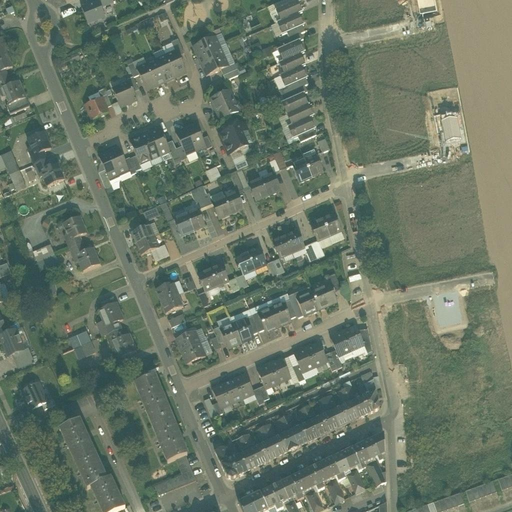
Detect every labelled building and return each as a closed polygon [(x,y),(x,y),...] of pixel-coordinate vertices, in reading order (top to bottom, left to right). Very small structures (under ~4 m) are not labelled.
[(275,12),(291,5),(289,0),(287,0),(273,6),(275,11),(275,12)] [(369,0),(361,2),(361,5),(364,21),(365,25),(380,23),(375,0),(369,0)] [(406,18),(419,15),(416,0),(402,0),(403,2),(406,18)] [(416,0),(419,15),(429,13),(437,12),(434,0),(416,0)] [(277,12),(282,23),(297,16),(301,14),(296,3),(297,3),(297,2),(291,5),(275,12),(276,13),(277,12)] [(81,10),(88,25),(105,18),(100,6),(99,3),(92,6),(81,10)] [(358,23),(364,21),(361,5),(355,6),(358,23)] [(275,11),(273,6),(267,9),(275,26),(278,25),(282,23),(277,12),(276,13),(275,11)] [(442,11),(437,12),(429,13),(431,25),(445,23),(442,11)] [(168,21),(165,15),(158,18),(160,24),(168,21)] [(302,27),(297,16),(282,23),(278,25),(283,36),(286,34),(302,27)] [(149,20),(139,24),(143,31),(152,27),(149,20)] [(283,36),(278,25),(275,26),(270,28),(275,39),(283,36)] [(286,34),(289,40),(300,35),(305,33),(302,27),(286,34)] [(205,36),(207,42),(215,39),(221,36),(219,30),(205,36)] [(303,42),(300,35),(289,40),(286,42),(280,45),(282,50),(297,43),(299,43),(299,44),(303,42)] [(221,36),(215,39),(219,49),(226,46),(221,36)] [(441,36),(423,39),(427,60),(445,57),(441,36)] [(0,54),(5,53),(9,52),(8,51),(3,40),(4,40),(3,39),(0,40),(0,54)] [(193,48),(197,58),(219,49),(215,39),(207,42),(193,48)] [(410,63),(427,60),(423,39),(406,42),(410,63)] [(176,53),(178,58),(184,55),(178,41),(171,44),(172,45),(175,53),(176,53)] [(282,63),(282,64),(301,56),(304,54),(302,54),(298,44),(299,44),(299,43),(297,43),(282,50),(277,52),(277,53),(279,52),(283,63),(282,63)] [(254,56),(258,54),(262,52),(259,44),(250,48),(254,56)] [(163,51),(166,57),(175,79),(186,75),(178,58),(176,53),(175,53),(172,45),(162,49),(163,51)] [(230,55),(226,46),(219,49),(224,58),(230,55)] [(197,58),(202,68),(224,58),(219,49),(197,58)] [(268,49),(262,52),(258,54),(262,62),(272,57),(268,49)] [(166,57),(163,51),(153,55),(156,62),(166,57)] [(12,69),(5,53),(0,54),(0,82),(5,80),(2,73),(6,72),(12,69)] [(282,63),(277,53),(272,55),(277,66),(279,66),(282,64),(282,63)] [(235,65),(230,55),(224,58),(228,68),(235,65)] [(283,75),(284,77),(302,69),(306,67),(305,66),(303,66),(299,57),(301,57),(301,56),(282,64),(279,66),(281,65),(285,75),(283,75)] [(166,57),(156,62),(166,83),(175,79),(166,57)] [(228,68),(224,58),(202,68),(206,78),(221,72),(228,68)] [(136,70),(146,66),(143,59),(133,64),(136,71),(136,70)] [(156,62),(146,66),(156,88),(166,83),(156,62)] [(127,66),(133,78),(133,79),(139,77),(136,71),(133,64),(127,66)] [(228,68),(221,72),(223,77),(238,71),(240,69),(238,64),(235,65),(228,68)] [(146,92),(156,88),(146,66),(136,70),(146,92)] [(302,69),(284,77),(280,78),(280,79),(281,78),(286,88),(285,89),(285,90),(287,89),(306,81),(307,80),(307,79),(305,80),(301,70),(302,69)] [(223,77),(225,83),(240,76),(238,71),(223,77)] [(139,92),(133,79),(133,78),(127,81),(128,84),(129,84),(133,94),(139,92)] [(280,79),(280,78),(274,81),(281,98),(284,97),(282,93),(288,91),(287,89),(285,90),(285,89),(280,79)] [(0,82),(0,88),(0,89),(5,100),(8,107),(25,100),(18,84),(12,86),(8,88),(5,80),(0,82)] [(282,93),(284,97),(300,90),(304,88),(308,86),(306,81),(287,89),(288,91),(282,93)] [(112,91),(120,109),(137,102),(133,94),(129,84),(128,84),(112,91)] [(101,99),(106,109),(111,107),(111,106),(104,90),(99,93),(101,99)] [(303,95),(300,90),(284,97),(281,98),(284,103),(303,95)] [(211,101),(220,121),(238,113),(240,109),(238,105),(234,104),(229,93),(226,91),(223,93),(221,97),(211,101)] [(285,115),(286,117),(308,107),(307,105),(306,106),(302,97),(303,96),(303,95),(284,103),(281,105),(281,106),(282,105),(287,115),(285,115)] [(85,107),(92,122),(108,115),(106,109),(101,99),(85,107)] [(7,108),(10,116),(29,109),(25,100),(8,107),(7,108)] [(116,103),(111,106),(111,107),(115,115),(120,112),(116,103)] [(308,108),(308,107),(286,117),(286,118),(288,117),(292,125),(291,126),(291,128),(309,120),(313,118),(313,117),(312,117),(307,108),(308,108)] [(25,114),(10,120),(12,126),(27,120),(25,114)] [(286,118),(286,117),(278,120),(283,131),(288,129),(291,128),(291,126),(286,118)] [(437,136),(443,135),(440,123),(439,117),(433,118),(437,136)] [(6,129),(12,126),(10,120),(3,123),(6,129)] [(220,128),(224,135),(240,127),(237,120),(220,128)] [(310,120),(309,120),(291,128),(288,129),(288,130),(289,129),(294,139),(293,139),(293,140),(298,138),(313,131),(315,131),(314,130),(313,130),(309,121),(310,120)] [(457,120),(440,123),(443,135),(445,146),(461,143),(457,120)] [(196,126),(186,131),(195,152),(205,148),(202,140),(196,126)] [(219,137),(228,157),(230,156),(241,151),(254,145),(248,132),(246,133),(243,126),(240,127),(224,135),(219,137)] [(287,143),(293,140),(293,139),(288,130),(288,129),(283,131),(282,132),(287,143)] [(160,131),(150,135),(160,157),(170,153),(166,145),(160,131)] [(186,157),(195,152),(186,131),(176,135),(181,148),(185,157),(186,157)] [(299,141),(301,144),(316,137),(313,131),(298,138),(299,141)] [(32,161),(34,166),(43,162),(40,155),(45,153),(50,151),(44,134),(27,142),(30,149),(34,159),(32,161)] [(150,135),(140,140),(150,162),(160,157),(150,135)] [(205,148),(206,151),(212,148),(208,138),(202,140),(205,148)] [(293,140),(287,143),(288,146),(299,141),(298,138),(293,140)] [(136,157),(140,166),(150,162),(140,140),(130,144),(136,157)] [(317,144),(322,155),(329,152),(325,141),(317,144)] [(175,166),(181,163),(176,151),(172,142),(166,145),(170,153),(172,158),(175,166)] [(176,151),(181,163),(187,160),(186,157),(185,157),(181,148),(176,151)] [(205,148),(195,152),(198,159),(208,155),(206,151),(205,148)] [(118,149),(108,154),(118,176),(128,171),(124,162),(118,149)] [(230,156),(232,161),(243,157),(243,156),(241,151),(230,156)] [(302,157),(304,162),(316,157),(314,152),(302,157)] [(2,157),(5,166),(14,162),(11,153),(2,157)] [(170,153),(160,157),(162,163),(172,158),(170,153)] [(120,181),(118,176),(108,154),(98,158),(101,165),(104,172),(111,186),(120,181)] [(273,157),(275,162),(282,159),(280,154),(273,157)] [(136,157),(130,160),(136,173),(141,170),(139,166),(140,166),(136,157)] [(150,162),(153,168),(162,164),(162,163),(160,157),(150,162)] [(232,161),(235,167),(245,162),(243,157),(232,161)] [(323,175),(316,157),(304,162),(312,179),(323,175)] [(136,174),(136,173),(130,160),(129,159),(124,162),(128,171),(131,177),(136,174)] [(282,159),(275,162),(279,172),(286,169),(282,159)] [(19,173),(14,162),(5,166),(7,169),(10,176),(19,173)] [(46,170),(43,162),(34,166),(36,172),(39,170),(42,178),(47,189),(63,182),(56,166),(51,168),(46,170)] [(153,168),(150,162),(140,166),(139,166),(141,170),(142,173),(153,168)] [(248,167),(245,162),(235,167),(237,172),(242,170),(248,167)] [(280,173),(279,172),(275,162),(269,164),(274,175),(280,173)] [(300,184),(312,179),(304,162),(293,167),(300,184)] [(466,166),(449,169),(454,194),(470,191),(466,166)] [(29,185),(38,182),(32,167),(23,171),(29,185)] [(206,173),(208,179),(219,174),(216,169),(206,173)] [(237,172),(235,173),(244,193),(251,190),(249,186),(242,170),(237,172)] [(118,176),(120,181),(131,177),(128,171),(118,176)] [(258,175),(261,181),(268,177),(266,171),(258,175)] [(98,175),(105,191),(110,189),(111,186),(104,172),(98,175)] [(10,176),(14,187),(24,183),(19,173),(10,176)] [(236,196),(244,193),(235,173),(228,177),(236,194),(236,196)] [(221,180),(219,174),(208,179),(210,184),(217,182),(221,180)] [(412,191),(414,200),(428,198),(424,174),(410,177),(412,191)] [(268,177),(261,181),(268,198),(279,193),(272,176),(268,177)] [(256,203),(268,198),(261,181),(249,186),(251,190),(256,203)] [(14,187),(17,193),(26,190),(24,183),(14,187)] [(182,187),(185,194),(192,191),(189,184),(182,187)] [(198,211),(206,208),(200,196),(198,190),(191,193),(196,205),(198,211)] [(414,200),(412,191),(406,192),(410,209),(416,208),(414,200)] [(171,194),(165,196),(168,202),(174,199),(171,194)] [(205,194),(200,196),(206,208),(211,206),(205,194)] [(210,199),(212,204),(224,199),(222,194),(210,199)] [(236,194),(224,199),(231,216),(243,211),(236,196),(236,194)] [(158,200),(160,206),(166,203),(164,198),(158,200)] [(219,221),(231,216),(224,199),(212,204),(219,221)] [(160,207),(163,212),(168,210),(166,204),(160,207)] [(184,210),(186,216),(198,211),(196,205),(184,210)] [(142,215),(146,223),(158,217),(155,209),(142,215)] [(163,212),(168,224),(173,222),(168,210),(163,212)] [(198,211),(186,216),(194,233),(205,228),(198,211)] [(182,238),(194,233),(186,216),(175,221),(182,238)] [(334,217),(322,221),(329,239),(341,234),(334,217)] [(47,230),(51,222),(46,219),(41,227),(47,230)] [(67,245),(70,251),(79,247),(77,240),(80,238),(86,236),(79,219),(63,225),(70,243),(67,245)] [(318,243),(329,239),(322,221),(311,226),(318,243)] [(149,227),(154,238),(159,236),(154,224),(149,227)] [(132,234),(136,245),(154,238),(149,227),(132,234)] [(296,233),(285,238),(292,255),(304,251),(303,250),(296,233)] [(341,234),(329,239),(333,246),(344,241),(341,234)] [(158,250),(154,238),(136,245),(141,257),(152,252),(158,250)] [(280,260),(292,255),(285,238),(273,243),(279,258),(280,260)] [(321,251),(333,246),(329,239),(318,243),(321,251)] [(463,245),(464,248),(467,262),(468,272),(485,269),(480,242),(463,245)] [(318,243),(310,246),(318,264),(325,261),(321,251),(318,243)] [(40,250),(45,261),(55,257),(50,246),(40,250)] [(311,268),(318,264),(310,246),(303,250),(304,251),(306,255),(311,268)] [(70,251),(72,256),(75,255),(78,263),(83,274),(99,267),(92,250),(86,253),(82,254),(79,247),(70,251)] [(152,252),(156,262),(169,256),(165,247),(158,250),(152,252)] [(461,263),(467,262),(464,248),(458,249),(461,263)] [(37,265),(45,261),(40,250),(35,252),(33,254),(37,265)] [(259,250),(247,255),(255,272),(264,268),(266,267),(265,264),(259,250)] [(304,251),(292,255),(294,260),(306,255),(304,251)] [(413,260),(416,271),(421,270),(418,253),(412,254),(413,260)] [(243,277),(255,272),(247,255),(236,260),(241,274),(243,277)] [(282,265),(294,260),(292,255),(280,260),(282,265)] [(59,268),(55,257),(45,261),(50,272),(59,268)] [(279,258),(272,261),(278,275),(285,272),(282,265),(280,260),(279,258)] [(416,271),(413,260),(398,263),(402,284),(417,281),(416,271)] [(45,261),(37,265),(40,272),(45,270),(47,273),(50,272),(45,261)] [(271,278),(278,275),(272,261),(265,264),(266,267),(271,278)] [(7,265),(0,268),(0,280),(11,276),(7,265)] [(221,267),(210,271),(217,289),(229,284),(227,280),(221,267)] [(255,272),(257,277),(266,273),(264,268),(255,272)] [(205,293),(217,289),(210,271),(198,276),(205,293)] [(257,277),(255,272),(243,277),(245,282),(257,277)] [(241,274),(234,277),(240,291),(248,288),(245,282),(243,277),(241,274)] [(329,287),(332,295),(341,291),(334,276),(325,280),(328,287),(329,287)] [(233,294),(240,291),(234,277),(227,280),(229,284),(233,294)] [(183,281),(188,293),(195,290),(196,290),(191,278),(183,281)] [(179,283),(173,285),(178,297),(184,295),(179,283)] [(156,292),(161,304),(178,297),(173,285),(156,292)] [(1,287),(0,287),(0,296),(2,302),(10,298),(4,286),(1,287)] [(311,295),(318,312),(336,304),(332,295),(329,287),(328,287),(311,295)] [(217,289),(205,293),(208,299),(219,294),(217,289)] [(296,298),(310,292),(309,290),(295,296),(296,298)] [(295,299),(303,318),(318,312),(311,295),(310,292),(296,298),(295,299)] [(198,296),(203,309),(209,306),(204,294),(198,296)] [(469,310),(472,323),(485,321),(480,294),(467,296),(469,310)] [(287,296),(268,304),(270,310),(283,305),(289,302),(288,299),(287,296)] [(288,299),(289,302),(296,318),(297,321),(303,318),(295,299),(296,298),(295,296),(288,299)] [(183,309),(178,297),(161,304),(166,316),(183,309)] [(101,304),(103,311),(116,305),(113,299),(101,304)] [(454,299),(438,302),(443,324),(458,321),(454,299)] [(290,321),(296,318),(289,302),(283,305),(290,321)] [(427,327),(443,324),(438,302),(423,305),(427,327)] [(258,316),(270,310),(268,304),(249,312),(252,318),(258,316)] [(99,312),(104,323),(107,331),(104,332),(106,337),(116,334),(112,326),(119,324),(123,322),(116,305),(103,311),(99,312)] [(283,305),(270,310),(278,329),(291,324),(290,321),(283,305)] [(388,311),(392,330),(414,325),(411,307),(388,311)] [(266,334),(278,329),(270,310),(258,316),(264,331),(266,334)] [(472,323),(469,310),(463,311),(465,325),(472,323)] [(246,321),(252,318),(249,312),(230,320),(233,326),(246,321)] [(258,316),(252,318),(258,334),(264,331),(258,316)] [(169,324),(171,330),(182,325),(185,323),(183,318),(169,324)] [(219,329),(220,331),(233,326),(230,320),(229,318),(217,324),(219,329)] [(252,337),(258,334),(252,318),(246,321),(252,337)] [(246,321),(233,326),(241,345),(253,339),(252,337),(246,321)] [(101,334),(104,332),(107,331),(104,323),(97,326),(101,334)] [(112,326),(116,334),(122,331),(119,324),(112,326)] [(185,331),(182,325),(171,330),(174,335),(185,331)] [(101,334),(97,326),(96,327),(101,339),(106,337),(104,332),(101,334)] [(227,350),(241,345),(233,326),(220,331),(219,332),(223,341),(227,350)] [(22,328),(15,331),(18,338),(19,338),(21,345),(24,352),(28,350),(30,349),(22,328)] [(213,332),(216,339),(218,344),(223,341),(219,332),(220,331),(219,329),(213,332)] [(347,332),(342,334),(351,353),(363,347),(359,338),(355,329),(348,332),(347,332)] [(195,333),(200,346),(207,342),(206,338),(204,339),(201,330),(195,333)] [(4,336),(0,337),(0,339),(8,359),(12,357),(24,352),(21,345),(19,338),(18,338),(15,331),(4,336)] [(125,338),(122,331),(116,334),(119,341),(125,338)] [(95,355),(91,344),(86,333),(77,337),(69,340),(73,351),(74,351),(81,348),(86,359),(95,355)] [(176,341),(181,353),(200,346),(195,333),(176,341)] [(119,341),(116,334),(106,337),(109,343),(112,341),(119,360),(136,353),(129,337),(125,338),(119,341)] [(338,359),(351,353),(342,334),(337,336),(337,337),(330,340),(335,352),(338,359)] [(366,354),(367,355),(371,353),(368,335),(359,338),(363,347),(366,354)] [(221,350),(218,344),(216,339),(210,341),(215,353),(221,350)] [(213,355),(207,342),(200,346),(205,358),(213,355)] [(311,348),(306,350),(314,369),(327,364),(324,357),(320,347),(319,345),(312,348),(311,348)] [(205,358),(200,346),(181,353),(186,366),(205,358)] [(351,353),(353,359),(354,359),(366,354),(363,347),(351,353)] [(81,348),(74,351),(79,362),(86,359),(81,348)] [(28,350),(24,352),(12,357),(18,371),(34,364),(28,350)] [(301,375),(314,369),(306,350),(301,352),(300,353),(293,357),(299,368),(301,375)] [(335,352),(330,355),(337,371),(342,369),(341,365),(338,359),(335,352)] [(338,359),(341,365),(353,359),(351,353),(338,359)] [(332,373),(337,371),(330,355),(324,357),(327,364),(330,369),(332,373)] [(288,359),(289,361),(293,371),(298,381),(303,379),(301,375),(299,368),(293,357),(288,359)] [(274,364),(269,366),(278,385),(291,380),(288,374),(283,363),(282,361),(275,365),(274,364)] [(288,374),(293,371),(289,361),(283,363),(288,374)] [(327,364),(314,369),(317,375),(330,369),(327,364)] [(265,391),(278,385),(269,366),(264,368),(264,370),(257,373),(263,388),(265,391)] [(317,376),(317,375),(314,369),(301,375),(303,379),(304,382),(317,376)] [(291,380),(292,384),(298,381),(293,371),(288,374),(291,380)] [(360,378),(364,386),(373,382),(372,379),(370,373),(360,378)] [(162,453),(166,463),(175,459),(185,455),(186,455),(179,437),(180,437),(178,432),(178,433),(163,398),(164,397),(162,392),(161,393),(155,376),(135,384),(139,393),(141,392),(149,412),(147,413),(154,432),(157,431),(165,452),(162,453)] [(245,377),(234,382),(243,401),(254,396),(253,393),(245,377)] [(232,406),(243,401),(234,382),(223,387),(232,406)] [(364,386),(367,393),(375,390),(373,382),(364,386)] [(29,405),(32,411),(42,406),(47,403),(38,385),(23,392),(27,400),(25,400),(28,406),(29,405)] [(230,407),(232,406),(223,387),(212,392),(217,405),(220,411),(223,410),(230,407)] [(263,388),(258,390),(253,393),(254,396),(256,402),(259,407),(264,405),(264,403),(269,401),(265,391),(263,388)] [(350,388),(344,391),(351,405),(357,402),(350,388)] [(369,396),(361,400),(369,416),(379,411),(375,391),(375,390),(367,393),(369,396)] [(345,407),(351,405),(344,391),(338,394),(345,407)] [(141,392),(139,393),(147,413),(149,412),(141,392)] [(254,396),(243,401),(245,407),(256,402),(254,396)] [(330,398),(324,401),(330,414),(337,411),(330,398)] [(357,402),(351,405),(359,421),(369,416),(361,400),(357,402)] [(55,406),(53,401),(47,403),(42,406),(44,411),(55,406)] [(204,403),(211,419),(216,417),(217,418),(222,415),(220,411),(217,405),(212,407),(209,401),(204,403)] [(324,417),(330,414),(324,401),(318,403),(324,417)] [(345,407),(341,409),(348,426),(359,421),(351,405),(345,407)] [(230,407),(223,410),(225,415),(232,412),(230,407)] [(310,407),(304,410),(310,424),(316,421),(310,407)] [(337,411),(330,414),(338,431),(348,426),(341,409),(337,411)] [(304,427),(310,424),(304,410),(298,413),(304,427)] [(54,416),(60,429),(69,425),(63,411),(54,416)] [(324,417),(320,419),(328,435),(338,431),(330,414),(324,417)] [(290,417),(283,420),(290,433),(296,430),(294,427),(290,417)] [(316,421),(310,424),(318,440),(328,435),(320,419),(316,421)] [(115,511),(124,508),(124,507),(123,507),(117,495),(118,495),(116,490),(115,491),(110,479),(111,478),(110,478),(106,480),(100,468),(101,467),(98,462),(87,438),(87,437),(85,432),(84,433),(79,420),(69,425),(60,429),(60,430),(63,429),(89,487),(86,488),(87,489),(91,487),(94,486),(105,511),(115,511)] [(284,436),(290,433),(283,420),(277,422),(282,433),(284,436)] [(304,427),(300,429),(308,445),(318,440),(310,424),(304,427)] [(269,426),(263,429),(269,443),(276,440),(269,426)] [(63,429),(60,430),(86,488),(89,487),(63,429)] [(263,446),(269,443),(263,429),(257,432),(263,446)] [(296,430),(290,433),(298,450),(308,445),(300,429),(296,430)] [(165,452),(157,431),(154,432),(162,453),(165,452)] [(284,436),(279,438),(287,455),(298,450),(290,433),(284,436)] [(384,435),(362,446),(370,462),(377,459),(379,464),(385,461),(384,456),(384,435)] [(249,436),(242,439),(249,453),(255,450),(249,436)] [(276,440),(269,443),(277,460),(287,455),(279,438),(276,440)] [(243,456),(249,453),(242,439),(236,442),(243,456)] [(263,446),(259,448),(267,465),(277,460),(269,443),(263,446)] [(363,466),(370,462),(362,446),(352,451),(360,467),(363,466)] [(413,446),(407,448),(410,457),(416,455),(413,446)] [(232,481),(247,474),(239,458),(230,462),(227,456),(225,451),(223,448),(214,453),(227,479),(232,481)] [(255,450),(249,453),(257,469),(267,465),(259,448),(255,450)] [(356,469),(360,467),(352,451),(342,455),(350,472),(356,469)] [(243,456),(239,458),(247,474),(257,469),(249,453),(243,456)] [(160,483),(164,493),(195,481),(185,455),(175,459),(181,475),(160,483)] [(343,475),(350,472),(342,455),(331,460),(339,477),(343,475)] [(336,479),(339,477),(331,460),(321,465),(329,482),(336,479)] [(367,467),(377,489),(386,484),(385,474),(381,474),(376,463),(367,467)] [(322,485),(329,482),(321,465),(311,470),(319,487),(322,485)] [(315,489),(319,487),(311,470),(301,475),(308,492),(313,490),(315,489)] [(346,490),(351,487),(346,477),(351,475),(350,472),(343,475),(345,480),(342,482),(346,490)] [(351,487),(356,496),(365,492),(355,473),(351,475),(346,477),(351,487)] [(304,494),(308,492),(301,475),(290,480),(298,497),(302,495),(304,494)] [(345,480),(343,475),(339,477),(336,479),(338,483),(342,482),(345,480)] [(507,490),(511,488),(511,486),(508,477),(503,479),(507,490)] [(502,492),(507,490),(503,479),(498,481),(502,492)] [(295,498),(298,497),(290,480),(280,485),(288,502),(295,498)] [(326,487),(335,506),(344,502),(335,482),(326,487)] [(153,486),(157,496),(164,493),(160,483),(153,486)] [(491,496),(496,494),(492,483),(487,485),(491,496)] [(281,505),(288,502),(280,485),(270,490),(278,507),(281,505)] [(485,498),(491,496),(487,485),(482,487),(485,498)] [(105,511),(94,486),(91,487),(101,511),(105,511)] [(480,500),(485,498),(482,487),(476,489),(480,500)] [(475,502),(480,500),(476,489),(471,491),(475,502)] [(274,508),(278,507),(270,490),(259,495),(267,511),(274,508)] [(469,504),(475,502),(471,491),(465,493),(469,504)] [(305,497),(312,511),(322,511),(324,511),(314,492),(305,497)] [(266,511),(267,511),(259,495),(249,500),(255,511),(266,511)] [(458,507),(464,505),(460,495),(454,497),(458,507)] [(453,509),(458,507),(454,497),(449,499),(453,509)] [(447,511),(453,509),(449,499),(444,500),(447,511)] [(255,511),(249,500),(238,505),(241,511),(255,511)] [(441,511),(445,511),(447,511),(444,500),(438,502),(441,511)] [(287,511),(298,511),(294,502),(285,507),(287,511)] [(435,511),(441,511),(438,502),(433,504),(435,511)]
